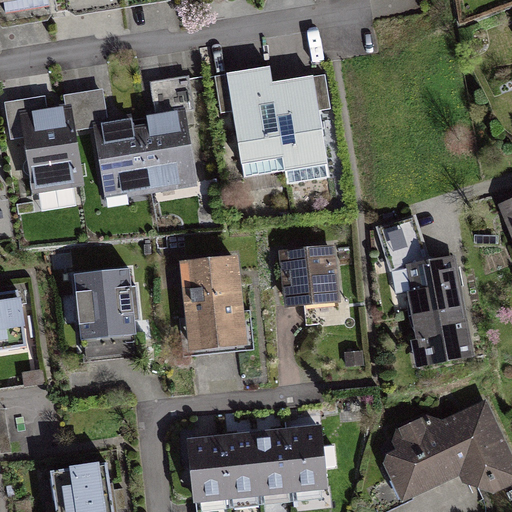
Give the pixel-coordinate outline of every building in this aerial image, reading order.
[(270,71),(229,79),(245,169),(285,161),(287,172),(327,165),(312,82),(273,89),(270,71)] [(6,109),(12,142),(28,140),(37,193),(81,185),(69,113),(47,117),(45,102),(6,109)] [(181,113),(97,127),(108,198),(192,185),(181,113)] [(332,252),(283,256),(288,310),(337,306),(332,252)] [(459,256),(409,263),(423,364),(473,357),(459,256)] [(234,260),(184,265),(192,356),(243,351),(234,260)] [(127,274),(81,279),(88,347),(133,342),(127,274)] [(0,353),(25,350),(16,292),(0,294),(0,353)] [(400,421),(386,456),(407,491),(463,464),(468,475),(501,486),(511,480),(511,445),(487,395),(445,415),(422,411),(400,421)] [(0,454),(12,453),(8,408),(0,408),(0,454)] [(323,427),(190,439),(195,496),(328,484),(323,427)] [(114,511),(106,463),(52,472),(58,511),(114,511)]
